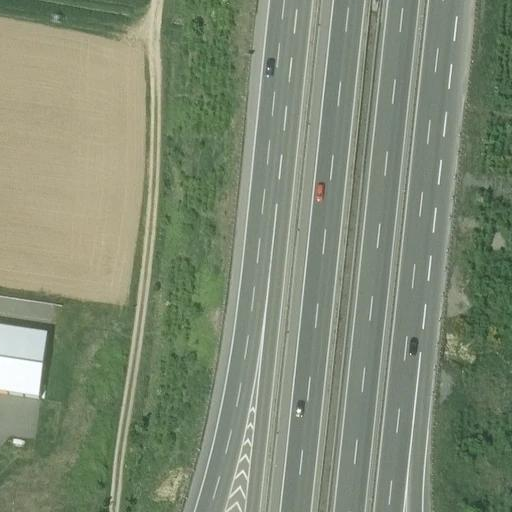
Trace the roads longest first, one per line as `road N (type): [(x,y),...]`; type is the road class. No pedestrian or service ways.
road 1 (motorway): [(350,511),(406,0)]
road 2 (motorway): [(352,0),(296,511)]
road 3 (track): [(112,511),(149,236),(165,0)]
road 4 (motorway): [(406,353),(441,0)]
road 5 (motorway): [(272,202),(209,511)]
road 6 (motorway): [(272,202),(252,511)]
road 7 (motorway): [(295,0),(272,202)]
road 8 (motorway): [(389,511),(406,353)]
road 9 (motorway): [(414,511),(406,353)]
